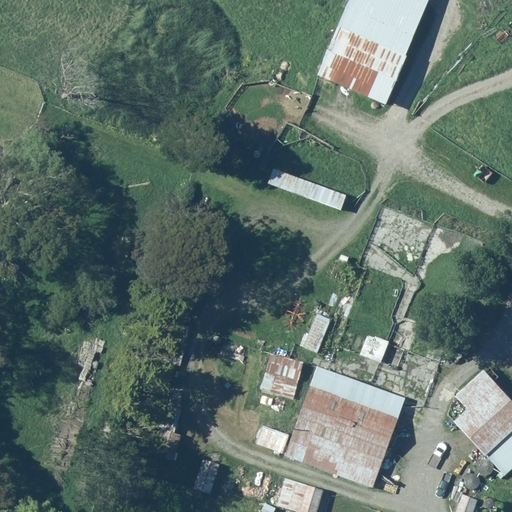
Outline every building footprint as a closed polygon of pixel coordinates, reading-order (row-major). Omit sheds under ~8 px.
[(383,103),(425,0),(346,0),(315,75),(383,103)] [(271,350),(258,389),(291,400),(304,361),(271,350)] [(259,422),(251,444),(371,487),(404,397),(315,364),(290,434),(259,422)] [(511,462),(511,404),(480,369),(451,395),(462,408),(451,418),(500,473),(511,462)] [(175,461),(183,431),(174,429),(181,406),(159,400),(145,452),(175,461)] [(215,463),(201,459),(192,489),(206,493),(215,463)] [(283,475),(272,505),(291,511),(313,511),(322,489),(283,475)] [(471,511),(474,497),(455,493),(450,511),(471,511)]
